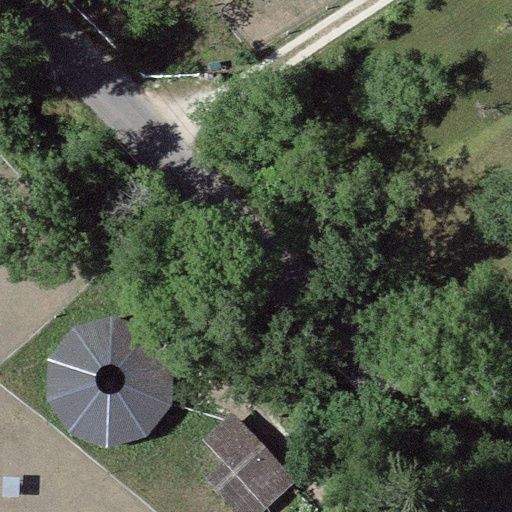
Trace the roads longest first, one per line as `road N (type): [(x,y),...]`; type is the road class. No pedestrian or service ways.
road 1 (unclassified): [(19,0),(317,318),(511,500)]
road 2 (track): [(151,147),(372,0)]
